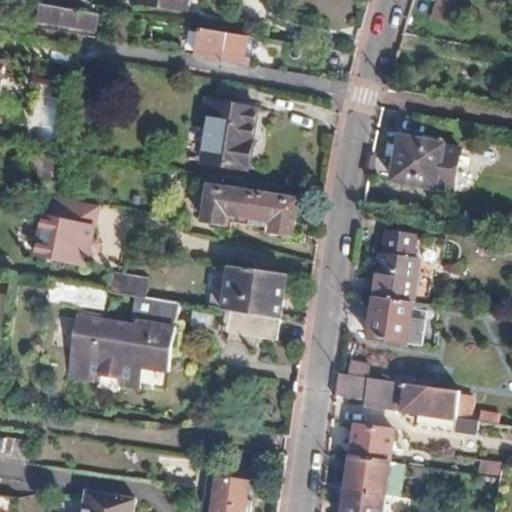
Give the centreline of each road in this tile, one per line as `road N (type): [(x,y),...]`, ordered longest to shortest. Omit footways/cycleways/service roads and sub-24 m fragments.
road 1 (residential): [(394,0),(368,97),(303,511)]
road 2 (unknown): [(0,401),(24,410),(316,431)]
road 3 (unknown): [(341,268),(131,215)]
